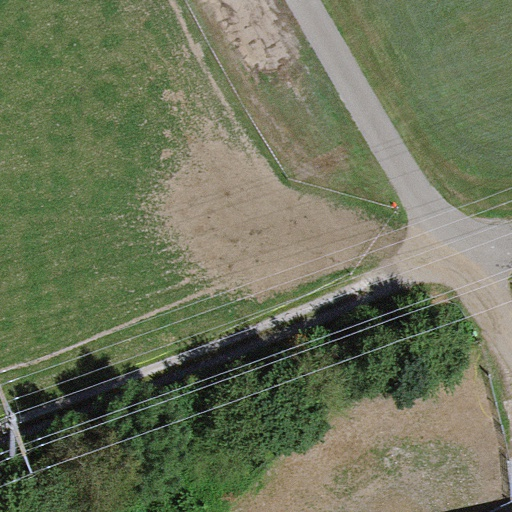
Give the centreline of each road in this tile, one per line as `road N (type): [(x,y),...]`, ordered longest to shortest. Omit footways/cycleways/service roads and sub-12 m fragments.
road 1 (track): [(511,239),(393,276),(0,433)]
road 2 (unclassified): [(304,0),(511,350)]
